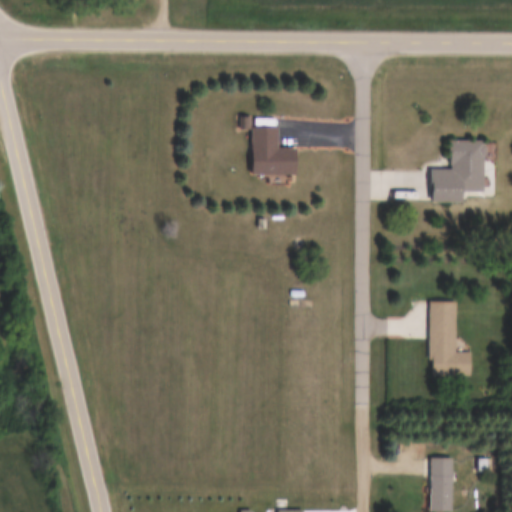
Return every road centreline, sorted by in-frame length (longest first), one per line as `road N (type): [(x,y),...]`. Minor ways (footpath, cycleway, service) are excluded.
road 1 (tertiary): [(511,40),(0,36)]
road 2 (tertiary): [(0,73),(105,511)]
road 3 (residential): [(363,39),(363,393)]
